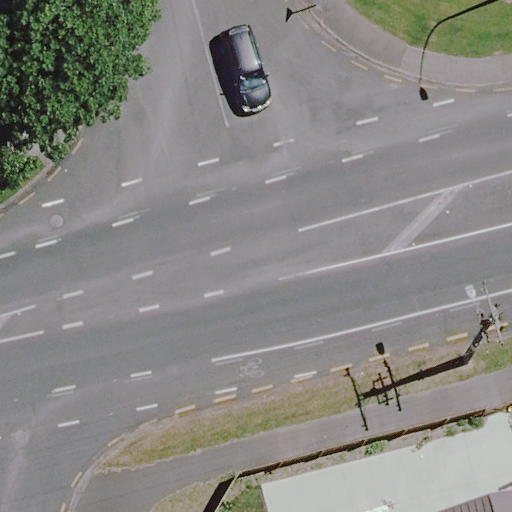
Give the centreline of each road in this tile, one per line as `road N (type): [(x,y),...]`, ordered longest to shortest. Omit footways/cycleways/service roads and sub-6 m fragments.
road 1 (tertiary): [(267,255),(0,326)]
road 2 (residential): [(196,0),(267,255)]
road 3 (tertiary): [(511,194),(267,255)]
